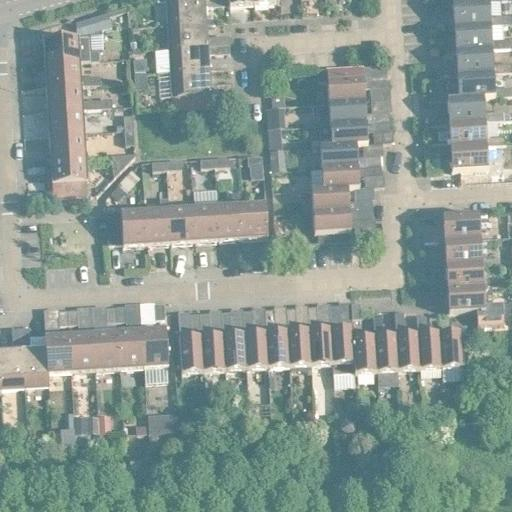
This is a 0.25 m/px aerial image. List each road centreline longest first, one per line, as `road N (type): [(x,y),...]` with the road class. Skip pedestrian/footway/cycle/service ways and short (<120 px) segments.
road 1 (residential): [(1,12),(12,278),(22,290),(383,277),(403,262),(399,211),(409,199)]
road 2 (residential): [(397,26),(251,29),(254,107)]
road 3 (residential): [(397,26),(409,199)]
